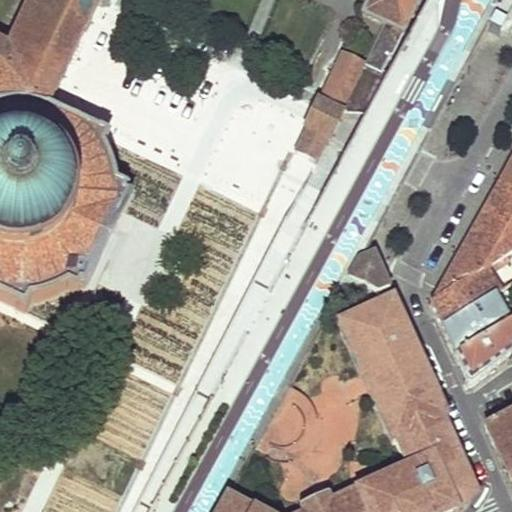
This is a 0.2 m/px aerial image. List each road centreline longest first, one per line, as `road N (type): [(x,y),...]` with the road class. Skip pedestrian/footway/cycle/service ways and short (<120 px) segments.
road 1 (residential): [(511,86),(406,271),(406,288)]
road 2 (residential): [(406,288),(465,406)]
